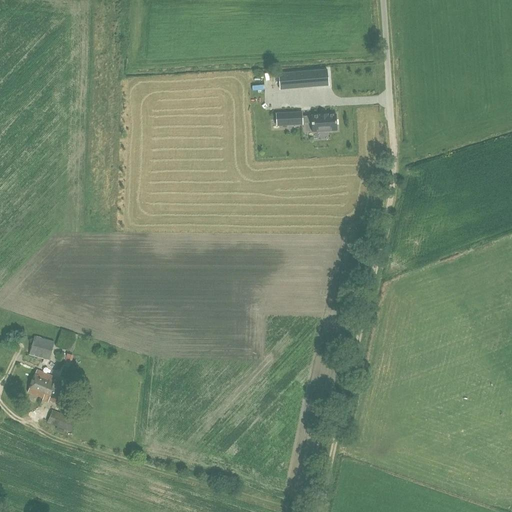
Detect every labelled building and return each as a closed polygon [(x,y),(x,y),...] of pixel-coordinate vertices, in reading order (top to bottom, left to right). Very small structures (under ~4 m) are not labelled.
[(292,86),(292,89),(317,87),(316,71),(280,74),(281,86),(292,86)] [(361,94),(360,79),(336,81),(336,95),(361,94)] [(302,116),(302,112),(301,112),(277,114),(277,113),(276,113),(277,126),(278,126),(302,124),(302,125),(302,124),(312,123),(312,132),(313,132),(336,130),(336,131),(337,131),(336,114),(328,115),(328,114),(319,114),(320,115),(312,116),(312,115),(311,115),(311,116),(302,116)] [(78,335),(62,330),(56,347),(73,352),(78,335)] [(29,355),(49,361),(54,342),(34,336),(29,355)] [(66,383),(36,371),(28,392),(58,404),(66,383)] [(75,420),(52,411),(47,423),(70,432),(75,420)]
